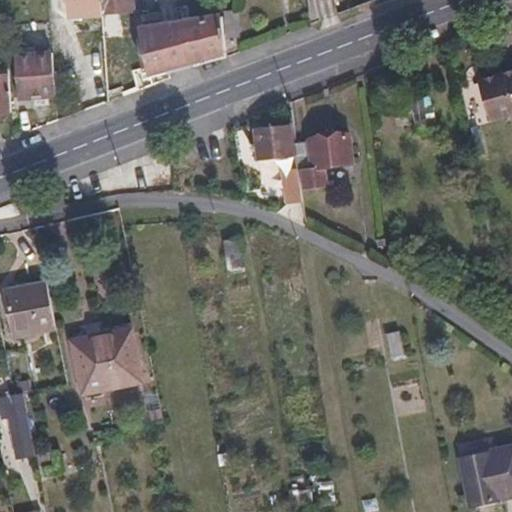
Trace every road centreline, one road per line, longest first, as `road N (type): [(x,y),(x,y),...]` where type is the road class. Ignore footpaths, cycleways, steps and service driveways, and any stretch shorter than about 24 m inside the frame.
road 1 (residential): [(0,221),(168,196),(243,208),(511,346)]
road 2 (primary): [(0,175),(461,0)]
